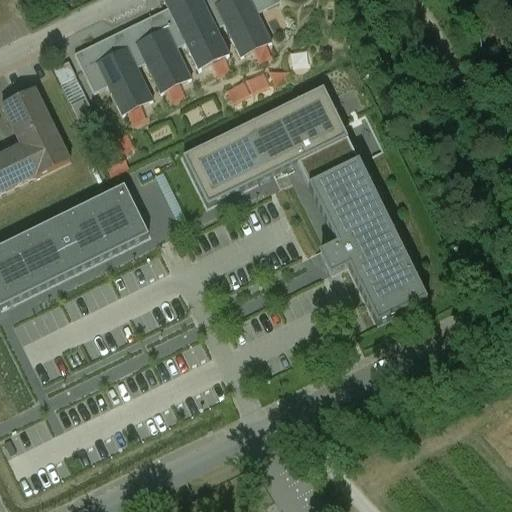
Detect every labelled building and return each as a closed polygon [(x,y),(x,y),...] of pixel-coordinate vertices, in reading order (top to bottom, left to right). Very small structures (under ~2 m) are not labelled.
[(170,15),(76,61),(94,97),(108,90),(123,120),(152,106),(136,74),(147,68),(163,100),(193,85),(178,54),(186,50),(200,78),(231,62),(217,34),(226,30),(242,64),(276,47),(262,17),(282,7),(278,0),(174,0),(165,5),(170,15)] [(56,86),(71,81),(65,65),(50,70),(56,86)] [(264,78),(226,88),(230,104),(268,94),(264,78)] [(347,142),(323,93),(183,162),(208,211),(298,167),(347,142)] [(35,94),(1,110),(2,113),(3,113),(21,150),(0,160),(0,196),(35,179),(35,182),(70,165),(68,161),(67,162),(35,97),(36,96),(35,94)] [(69,106),(73,121),(83,118),(79,103),(69,106)] [(105,146),(115,164),(136,151),(126,134),(105,146)] [(308,190),(358,165),(347,142),(298,167),(308,190)] [(358,165),(308,190),(337,248),(330,251),(331,252),(320,258),(328,273),(331,279),(348,271),(377,329),(427,305),(358,165)] [(149,240),(124,191),(0,252),(0,311),(1,313),(149,240)]
